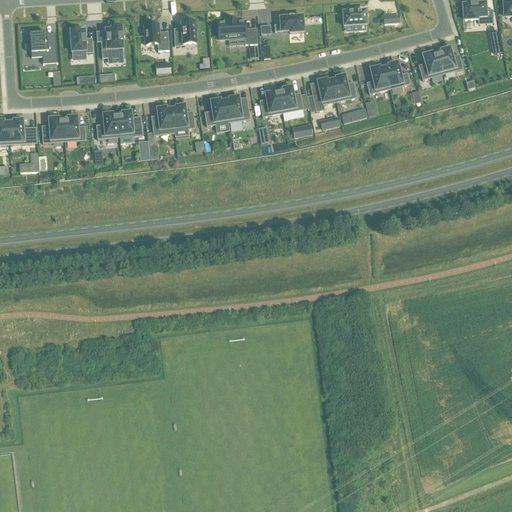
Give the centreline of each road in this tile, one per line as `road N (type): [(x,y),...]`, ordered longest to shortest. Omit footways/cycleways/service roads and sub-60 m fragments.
road 1 (residential): [(6,2),(12,93),(28,103),(232,82),(369,52),(440,31),(437,0)]
road 2 (primary): [(511,152),(291,205),(0,241)]
road 3 (primary): [(0,260),(293,223),(511,171)]
